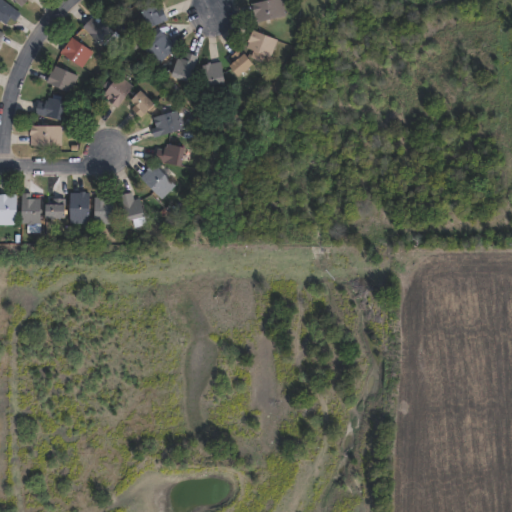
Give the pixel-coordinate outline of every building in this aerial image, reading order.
[(0,0),(4,0),(22,13),(16,21),(11,17),(5,25),(0,21),(0,0)] [(12,0),(23,9),(31,0),(12,0)] [(283,0),(287,16),(256,22),(252,3),(265,0),(283,0)] [(156,3),(159,9),(163,7),(169,18),(151,27),(143,10),(156,3)] [(100,14),(121,35),(109,47),(105,43),(102,46),(84,27),(93,18),(95,19),(100,14)] [(279,39),(272,56),(248,47),(254,30),(279,39)] [(165,32),(173,40),(176,36),(182,42),(160,64),(155,59),(155,60),(150,55),(151,54),(148,50),(165,32)] [(94,50),(84,67),(61,52),(71,36),(94,50)] [(254,63),(240,75),(231,64),(238,59),(234,54),(241,48),(254,63)] [(198,55),(190,81),(174,76),(180,56),(185,58),(188,51),(198,55)] [(227,90),(209,93),(204,65),(222,62),(227,90)] [(56,65),(85,78),(82,85),(76,83),(72,93),(48,82),(52,74),(51,73),(52,71),(54,71),(56,65)] [(121,75),(134,87),(118,106),(104,95),(109,89),(105,85),(109,80),(113,84),(121,75)] [(157,103),(147,113),(142,108),(138,112),(133,107),(136,103),(133,99),(143,89),(157,103)] [(68,100),(64,119),(36,114),(39,100),(48,102),(49,96),(68,100)] [(184,128),(155,136),(151,122),(155,121),(154,117),(180,111),(184,128)] [(63,146),(32,146),(32,125),(63,125),(63,146)] [(187,147),(183,166),(156,161),(158,148),(166,150),(166,147),(168,147),(168,143),(187,147)] [(156,164),(162,170),(166,166),(174,175),(171,178),(177,185),(163,199),(142,177),(149,170),(148,169),(151,165),(153,167),(156,164)] [(87,191),(87,193),(91,193),(90,223),(71,223),(72,193),(82,193),(82,191),(87,191)] [(33,192),(33,199),(41,199),(41,224),(24,223),(24,192),(33,192)] [(133,192),(136,199),(142,198),(147,216),(146,216),(148,224),(137,228),(134,219),(128,221),(121,195),(133,192)] [(17,224),(0,224),(0,194),(17,194),(17,224)] [(114,224),(95,224),(95,197),(114,197),(114,224)] [(66,204),(66,209),(68,210),(68,214),(66,214),(66,218),(46,217),(47,204),(56,204),(57,198),(65,198),(64,204),(66,204)]
